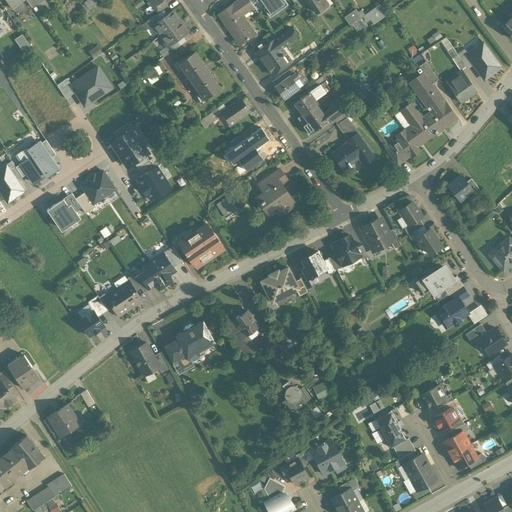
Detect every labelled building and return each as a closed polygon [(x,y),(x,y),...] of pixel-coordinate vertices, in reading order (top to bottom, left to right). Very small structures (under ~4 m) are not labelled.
[(96,0),(87,0),(83,3),(88,10),(98,2),(96,0)] [(162,0),(152,0),(149,2),(156,14),(157,14),(167,7),(162,0)] [(237,0),(234,3),(234,2),(218,14),(240,45),(249,38),(248,37),(254,33),(242,15),(248,10),(240,0),(237,0)] [(252,4),(248,0),(240,0),(248,10),(253,7),(252,4)] [(287,5),(284,0),(257,0),(260,0),(266,7),(263,9),(270,17),(287,5)] [(309,0),(312,4),(311,5),(316,12),(327,5),(323,0),(309,0)] [(373,25),(387,15),(380,5),(363,17),(366,22),(369,20),(373,25)] [(161,19),(152,25),(153,26),(160,36),(181,21),(173,10),(161,19)] [(350,26),(364,16),(361,11),(358,13),(355,10),(344,18),(350,26)] [(156,14),(147,20),(152,27),(153,26),(152,25),(161,19),(157,14),(156,14)] [(511,15),(501,26),(511,36),(511,15)] [(364,29),(367,26),(362,18),(358,21),(364,29)] [(181,21),(160,36),(168,46),(168,47),(176,41),(189,32),(181,21)] [(358,21),(353,24),(357,31),(362,27),(358,21)] [(268,44),(261,48),(265,54),(259,58),(271,75),(288,63),(279,50),(298,37),(291,27),(268,44)] [(30,48),(21,35),(14,40),(23,53),(30,48)] [(265,39),(252,48),(255,53),(261,48),(268,44),(265,39)] [(321,46),(316,40),(312,43),(315,47),(316,50),(321,46)] [(176,41),(168,47),(168,46),(166,47),(170,53),(180,46),(176,41)] [(500,67),(482,43),(466,55),(484,79),(500,67)] [(311,50),(308,45),(301,50),(303,52),(291,60),(295,66),(313,53),(311,50)] [(101,53),(96,46),(87,52),(92,59),(101,53)] [(466,68),(452,47),(446,51),(460,71),(466,68)] [(220,88),(194,52),(182,60),(184,63),(180,66),(203,97),(207,94),(208,96),(220,88)] [(438,81),(425,62),(415,69),(420,76),(423,74),(432,86),(432,85),(438,81)] [(157,74),(163,72),(159,63),(145,70),(151,83),(159,79),(157,74)] [(112,88),(97,67),(71,85),(70,86),(75,93),(84,107),(112,88)] [(295,73),(291,68),(271,83),(275,87),(289,76),(290,77),(295,73)] [(295,73),(290,77),(289,76),(275,87),(283,99),(297,88),(296,87),(302,83),(298,77),(300,76),(301,74),(299,72),(297,72),(295,73)] [(476,92),(462,73),(447,84),(461,102),(467,98),(467,99),(476,92)] [(446,104),(432,85),(432,86),(423,74),(420,76),(409,84),(427,108),(430,106),(433,110),(433,109),(434,111),(438,116),(438,115),(446,126),(447,127),(447,126),(457,120),(458,119),(447,104),(446,104)] [(70,86),(71,85),(66,79),(56,86),(66,99),(75,93),(70,86)] [(308,94),(294,104),(299,111),(313,101),(308,94)] [(240,99),(226,109),(227,110),(222,114),(221,112),(221,113),(230,125),(229,124),(234,120),(235,122),(249,111),(240,99)] [(313,101),(299,111),(306,122),(307,121),(314,131),(326,123),(328,125),(335,120),(345,113),(338,102),(336,102),(330,106),(328,111),(323,115),(313,101)] [(426,124),(410,103),(400,111),(411,126),(405,131),(404,130),(395,136),(409,155),(411,158),(420,151),(417,147),(435,133),(437,136),(439,134),(437,133),(446,126),(438,115),(438,116),(434,111),(426,117),(429,122),(426,124)] [(190,121),(194,118),(189,110),(184,113),(190,121)] [(212,112),(200,121),(205,128),(218,119),(212,112)] [(345,113),(335,120),(338,125),(347,119),(348,117),(345,113)] [(338,125),(337,125),(341,130),(350,124),(347,119),(338,125)] [(127,125),(126,124),(113,133),(117,139),(129,131),(125,126),(127,125)] [(350,124),(341,130),(348,140),(354,135),(351,131),(354,129),(350,124)] [(129,131),(117,139),(110,143),(127,168),(133,163),(145,155),(148,153),(132,129),(129,131)] [(374,159),(356,134),(354,135),(348,140),(346,141),(348,143),(335,152),(340,158),(336,161),(342,170),(349,165),(350,168),(352,167),(350,164),(359,158),(365,166),(374,159)] [(45,140),(40,143),(50,158),(55,155),(45,140)] [(409,155),(398,140),(386,149),(397,165),(409,155)] [(20,164),(27,174),(33,183),(40,178),(41,180),(57,169),(50,158),(40,143),(40,142),(28,150),(32,156),(20,164)] [(246,145),(239,150),(241,153),(236,156),(242,165),(237,168),(241,174),(262,159),(252,145),(248,148),(246,145)] [(231,149),(223,155),(227,160),(235,154),(231,149)] [(145,155),(133,163),(138,169),(150,161),(150,160),(149,161),(145,155)] [(150,161),(138,169),(142,176),(155,167),(150,161)] [(11,162),(6,165),(16,180),(21,176),(15,168),(11,162)] [(20,164),(15,168),(21,176),(22,177),(27,174),(20,164)] [(6,165),(0,169),(0,191),(4,198),(7,203),(24,191),(16,180),(6,165)] [(155,167),(142,176),(137,179),(142,187),(140,188),(145,194),(146,194),(151,201),(171,188),(156,166),(155,167)] [(279,169),(257,185),(264,195),(266,194),(269,198),(261,204),(269,216),(282,207),(284,209),(292,203),(286,193),(285,193),(279,185),(287,180),(279,169)] [(115,189),(102,171),(81,186),(85,192),(93,204),(94,204),(115,189)] [(467,182),(461,175),(448,185),(460,201),(472,191),(473,191),(467,182)] [(481,192),(471,179),(467,182),(473,191),(472,191),(476,196),(481,192)] [(96,207),(94,204),(93,204),(85,192),(75,199),(81,208),(85,214),(96,207)] [(70,204),(76,212),(81,208),(75,199),(71,193),(63,199),(68,206),(70,204)] [(226,218),(237,211),(237,210),(227,198),(217,205),(226,218)] [(63,199),(46,210),(61,232),(80,219),(76,212),(70,204),(68,206),(63,199)] [(412,202),(399,211),(408,225),(409,226),(419,219),(422,217),(412,202)] [(419,219),(409,226),(408,225),(403,229),(408,236),(423,226),(419,219)] [(386,233),(380,220),(362,229),(367,237),(364,238),(371,250),(390,240),(386,233)] [(223,249),(207,225),(206,225),(195,232),(196,233),(195,234),(181,244),(189,256),(195,265),(196,265),(211,255),(212,256),(223,249)] [(423,226),(408,236),(411,240),(418,242),(418,239),(417,237),(427,231),(423,226)] [(191,228),(177,238),(179,241),(171,246),(172,247),(182,260),(189,256),(181,244),(195,234),(191,228)] [(393,229),(386,233),(390,240),(394,249),(401,246),(393,229)] [(427,231),(417,237),(418,239),(418,242),(421,247),(424,248),(429,255),(441,247),(430,229),(427,231)] [(349,235),(338,241),(340,244),(339,246),(333,249),(334,251),(341,266),(342,267),(343,266),(342,263),(347,260),(349,261),(359,256),(360,256),(355,248),(349,235)] [(508,239),(489,254),(502,270),(511,261),(511,244),(509,240),(508,239)] [(361,245),(355,248),(360,256),(359,256),(361,260),(367,257),(361,245)] [(182,260),(172,247),(163,253),(173,269),(183,262),(182,260)] [(341,266),(334,251),(328,255),(329,258),(335,269),(341,266)] [(317,252),(302,260),(305,267),(302,269),(304,273),(307,279),(308,279),(326,270),(326,269),(322,262),(317,252)] [(163,253),(149,262),(165,285),(171,281),(169,275),(175,272),(173,269),(163,253)] [(329,258),(322,262),(326,269),(326,270),(328,274),(336,270),(335,269),(329,258)] [(165,285),(149,262),(142,266),(142,267),(145,271),(138,275),(149,290),(150,290),(149,289),(154,285),(159,290),(165,285)] [(287,268),(279,272),(278,271),(269,275),(270,277),(261,282),(268,296),(272,303),(275,302),(296,291),(298,289),(295,282),(287,268)] [(446,272),(443,268),(439,271),(439,270),(435,273),(432,270),(430,271),(429,269),(421,274),(423,276),(415,281),(423,294),(431,289),(434,292),(442,287),(452,280),(451,279),(447,272),(446,272)] [(307,279),(304,273),(298,276),(300,279),(306,290),(312,287),(308,279),(307,279)] [(134,278),(131,275),(126,279),(128,281),(136,292),(140,288),(134,278)] [(149,290),(138,275),(134,278),(140,288),(144,293),(149,290)] [(456,276),(451,279),(452,280),(442,287),(448,296),(462,287),(463,286),(456,276)] [(306,290),(300,279),(295,282),(298,289),(296,291),(299,297),(307,293),(306,290)] [(136,292),(128,281),(117,289),(130,309),(142,301),(136,292)] [(462,287),(451,294),(455,299),(458,298),(460,301),(468,296),(462,287)] [(106,296),(105,297),(112,307),(119,317),(130,309),(117,289),(106,296)] [(106,296),(104,294),(99,298),(108,311),(112,307),(105,297),(106,296)] [(108,311),(99,298),(97,296),(87,303),(93,311),(98,317),(108,311)] [(268,296),(261,300),(270,312),(278,308),(275,302),(272,303),(268,296)] [(455,299),(443,307),(444,309),(438,313),(439,314),(439,317),(437,318),(441,324),(443,323),(445,323),(446,325),(452,321),(454,326),(461,322),(459,319),(468,313),(460,301),(458,298),(455,299)] [(98,317),(93,311),(79,321),(89,336),(94,333),(94,334),(100,331),(99,330),(104,326),(98,317)] [(247,311),(227,326),(236,339),(238,341),(242,338),(258,327),(247,311)] [(203,319),(173,335),(175,340),(176,339),(183,352),(176,355),(185,371),(192,367),(188,359),(216,344),(203,319)] [(480,324),(465,335),(471,344),(478,339),(486,334),(480,324)] [(357,338),(367,333),(363,326),(353,332),(357,338)] [(486,334),(478,339),(489,355),(505,344),(495,328),(486,334)] [(245,342),(242,338),(238,341),(236,339),(234,340),(243,352),(244,351),(252,345),(248,339),(245,342)] [(175,340),(163,346),(165,349),(178,374),(185,371),(176,355),(183,352),(176,339),(175,340)] [(153,357),(146,344),(131,352),(135,360),(135,361),(137,366),(138,365),(144,376),(145,375),(143,372),(149,369),(151,372),(158,368),(159,367),(153,357)] [(252,345),(244,351),(248,357),(257,351),(252,345)] [(367,348),(361,352),(365,358),(371,354),(367,348)] [(168,369),(160,353),(153,357),(159,367),(158,368),(161,373),(168,369)] [(511,354),(503,360),(493,367),(494,367),(501,379),(511,371),(511,354)] [(25,358),(9,368),(8,366),(7,366),(23,389),(39,378),(24,355),(23,356),(25,358)] [(499,356),(486,365),(489,370),(494,367),(493,367),(503,360),(499,356)] [(13,385),(3,371),(0,373),(0,381),(7,390),(13,385)] [(7,390),(0,381),(0,403),(4,409),(15,400),(7,390)] [(298,389),(297,388),(295,387),(293,387),(291,387),(288,382),(282,387),(286,391),(285,393),(285,395),(285,398),(286,400),(281,403),(289,414),(298,408),(304,404),(310,399),(302,388),(299,390),(298,389)] [(323,383),(313,388),(318,400),(329,395),(323,383)] [(439,385),(419,396),(421,402),(425,400),(429,407),(434,404),(445,398),(445,397),(439,385)] [(94,404),(86,390),(80,394),(88,407),(94,404)] [(445,398),(434,404),(437,409),(453,400),(450,395),(445,397),(445,398)] [(380,399),(370,404),(373,410),(383,406),(380,399)] [(66,405),(49,417),(62,437),(62,436),(60,433),(77,423),(79,426),(79,425),(66,405)] [(458,420),(451,408),(433,418),(436,424),(434,425),(438,431),(445,428),(458,420)] [(400,429),(397,422),(396,423),(390,412),(375,420),(380,429),(378,430),(384,440),(386,439),(391,448),(392,447),(406,440),(405,440),(399,429),(400,429)] [(458,420),(445,428),(448,433),(450,432),(464,424),(460,418),(458,420)] [(464,424),(450,432),(453,437),(462,432),(463,433),(468,430),(464,424)] [(453,437),(443,442),(450,456),(469,445),(463,433),(462,432),(453,437)] [(26,435),(12,447),(13,449),(27,466),(42,455),(26,435)] [(406,440),(392,447),(399,460),(409,454),(415,451),(408,438),(405,440),(406,440)] [(312,449),(310,450),(314,458),(323,475),(335,469),(336,472),(345,467),(330,439),(312,449)] [(469,445),(450,456),(457,469),(467,463),(476,458),(476,457),(469,445)] [(311,446),(300,452),(301,452),(306,462),(314,458),(310,450),(312,449),(311,446)] [(27,466),(13,449),(0,459),(0,482),(3,487),(28,467),(27,466)] [(306,462),(301,452),(295,455),(297,459),(298,459),(302,467),(307,465),(306,462)] [(399,460),(394,462),(398,468),(403,465),(402,465),(412,459),(409,454),(399,460)] [(412,459),(402,465),(403,465),(410,478),(429,467),(422,454),(412,459)] [(476,458),(467,463),(470,469),(485,461),(481,454),(476,457),(476,458)] [(297,459),(284,466),(290,477),(295,485),(308,478),(302,467),(298,459),(297,459)] [(284,466),(279,469),(285,480),(290,477),(284,466)] [(429,467),(410,478),(417,490),(417,491),(426,486),(436,480),(429,467)] [(63,474),(46,485),(48,488),(54,497),(71,486),(63,474)] [(284,486),(269,478),(263,488),(269,499),(281,492),(284,486)] [(353,479),(337,487),(340,493),(350,488),(350,490),(357,486),(353,479)] [(426,486),(417,491),(417,490),(412,493),(415,499),(429,491),(426,486)] [(48,488),(27,501),(33,511),(54,497),(48,488)] [(350,490),(350,488),(340,493),(330,499),(337,511),(357,502),(350,490)] [(281,492),(269,499),(266,500),(267,503),(267,505),(268,507),(268,510),(269,511),(287,511),(294,508),(287,496),(281,492)] [(504,511),(502,509),(496,498),(483,505),(487,511),(504,511)] [(362,511),(357,502),(337,511),(362,511)]
